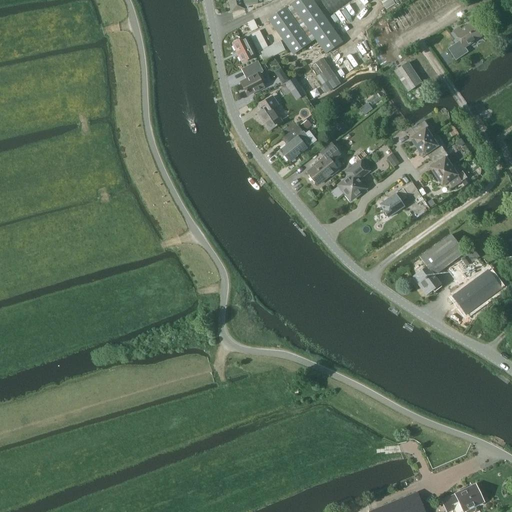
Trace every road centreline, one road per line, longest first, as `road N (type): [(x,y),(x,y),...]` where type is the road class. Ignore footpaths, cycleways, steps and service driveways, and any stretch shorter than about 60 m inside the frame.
road 1 (unclassified): [(511,461),(304,362),(230,345),(219,317),(224,277),(152,144),(127,0)]
road 2 (residential): [(369,279),(495,180),(490,146),(418,36)]
road 3 (unclassified): [(324,237),(243,137),(220,74),(207,0)]
road 4 (unclassified): [(511,371),(369,279)]
